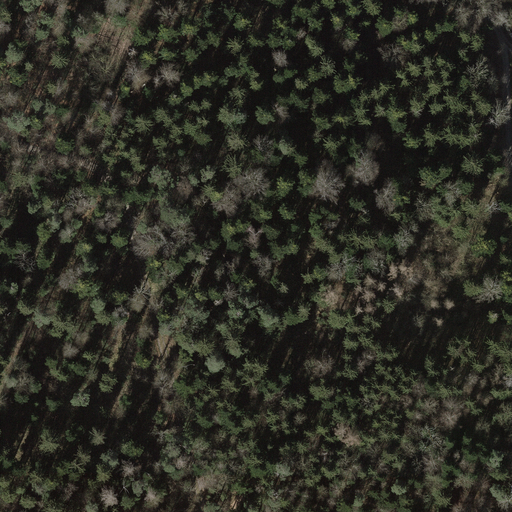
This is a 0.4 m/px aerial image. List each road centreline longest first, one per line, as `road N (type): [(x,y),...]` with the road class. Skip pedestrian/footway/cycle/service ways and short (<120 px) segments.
road 1 (track): [(0,132),(92,166),(117,186),(203,511)]
road 2 (track): [(511,173),(504,44)]
